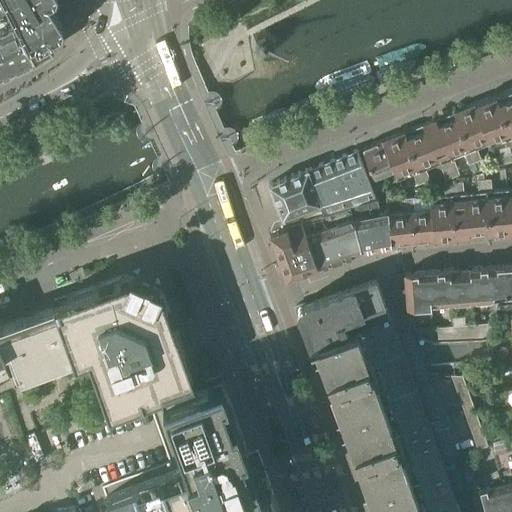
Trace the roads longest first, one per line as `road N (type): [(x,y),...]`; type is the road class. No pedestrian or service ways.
road 1 (residential): [(206,183),(511,62)]
road 2 (residential): [(249,304),(359,264),(511,243)]
road 3 (residential): [(206,183),(0,275)]
road 4 (residential): [(327,511),(276,375)]
road 5 (unclassified): [(206,183),(147,54)]
road 6 (residential): [(249,304),(206,183)]
